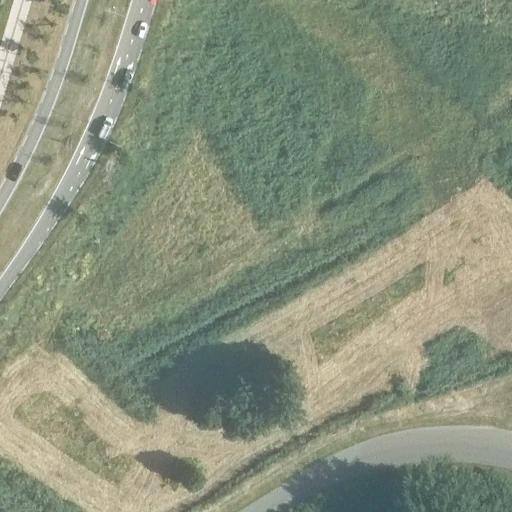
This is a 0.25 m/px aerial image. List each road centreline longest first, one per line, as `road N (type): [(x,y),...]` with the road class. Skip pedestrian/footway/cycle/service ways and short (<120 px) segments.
road 1 (secondary): [(0,290),(104,119),(141,0)]
road 2 (unclassified): [(511,448),(410,446),(352,461),(263,511)]
road 3 (secondary): [(80,0),(28,144),(0,194)]
